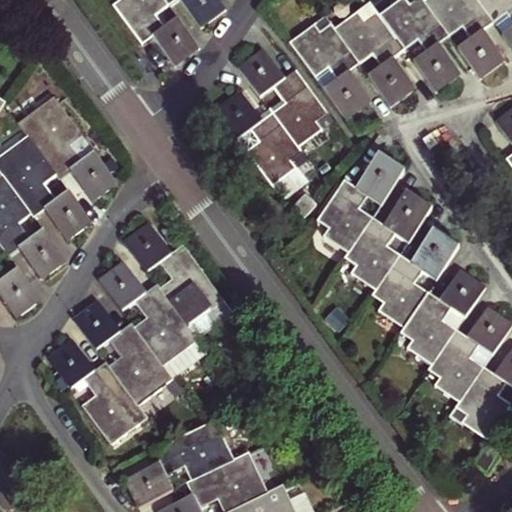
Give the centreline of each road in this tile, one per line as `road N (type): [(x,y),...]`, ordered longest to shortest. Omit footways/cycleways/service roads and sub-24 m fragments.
road 1 (tertiary): [(171,169),(421,511)]
road 2 (residential): [(454,112),(392,130),(511,293)]
road 3 (residential): [(171,169),(133,197),(28,349)]
road 4 (residential): [(116,511),(18,367)]
road 5 (residential): [(253,0),(198,86),(139,125)]
road 6 (tertiary): [(42,0),(139,125)]
